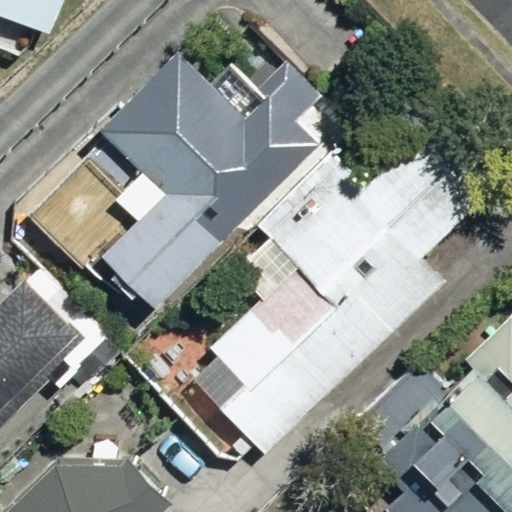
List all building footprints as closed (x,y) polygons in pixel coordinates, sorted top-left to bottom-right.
[(60,0),(0,0),(0,15),(45,35),(60,0)] [(127,243),(175,291),(337,132),(289,83),(265,107),(195,37),(122,110),(191,180),(127,243)] [(200,358),(280,442),(460,271),(437,247),(507,181),(444,115),(381,175),(349,142),(273,214),(311,253),(200,358)] [(0,414),(102,315),(49,261),(0,309),(0,414)] [(511,511),(511,316),(451,375),(435,359),(367,424),(420,479),(397,500),(408,511),(511,511)] [(108,416),(4,511),(162,511),(181,494),(108,416)] [(344,511),(339,503),(324,511),(344,511)]
